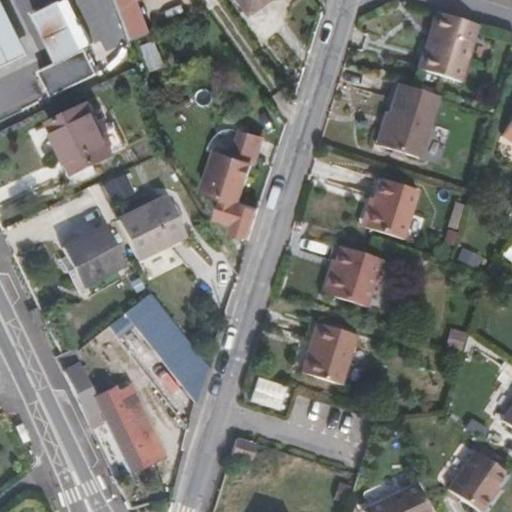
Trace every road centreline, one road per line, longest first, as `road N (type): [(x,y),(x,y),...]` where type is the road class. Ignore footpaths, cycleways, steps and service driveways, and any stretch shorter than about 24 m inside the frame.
road 1 (residential): [(186,511),(346,0)]
road 2 (primary): [(62,446),(0,317)]
